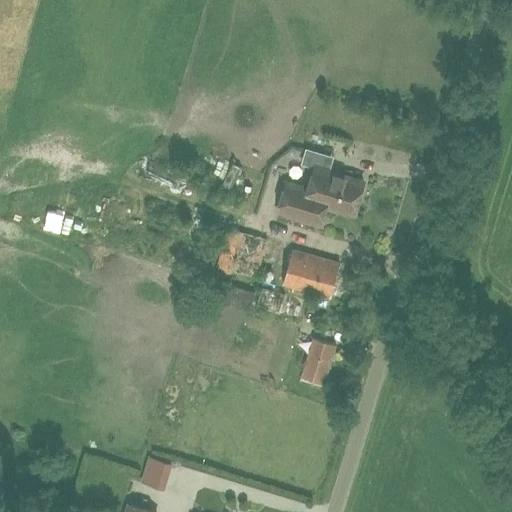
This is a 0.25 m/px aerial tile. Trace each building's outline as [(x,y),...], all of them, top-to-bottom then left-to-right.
[(316,167),(312,180),(309,189),(287,182),(279,211),(321,224),(327,204),(355,212),(364,182),(316,167)] [(257,278),(268,238),(228,228),(217,268),(257,278)] [(284,284),(330,297),(340,262),(293,249),(284,284)] [(222,303),(249,310),(255,291),(228,284),(222,303)] [(286,313),(291,295),(268,288),(263,307),(286,313)] [(325,384),(336,345),(314,338),(302,376),(325,384)] [(153,458),(148,484),(174,489),(179,463),(153,458)] [(157,511),(130,503),(127,511),(157,511)]
